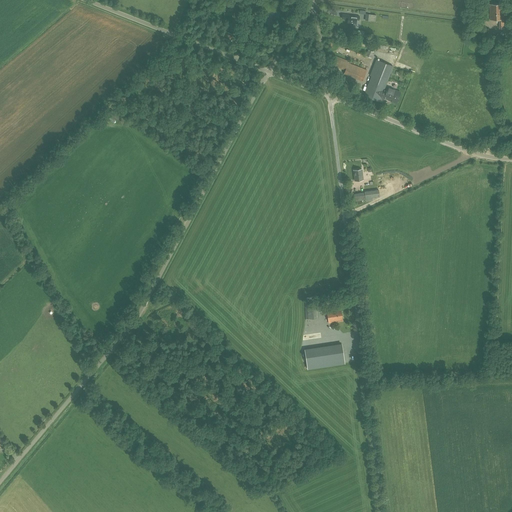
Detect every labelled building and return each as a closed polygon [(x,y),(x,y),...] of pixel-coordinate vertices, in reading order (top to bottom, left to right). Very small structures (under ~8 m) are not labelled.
[(499,28),(504,28),(504,4),(490,4),(490,20),(499,19),(499,28)] [(366,12),(361,11),(360,14),(366,14),(365,21),(371,21),(371,15),(366,14),(366,12)] [(360,16),(342,14),(342,18),(348,19),(347,23),(351,24),(350,26),(355,27),(356,23),(356,19),(359,20),(360,16)] [(498,46),(504,39),(498,33),(492,40),(498,46)] [(333,56),(330,64),(345,70),(348,63),(349,62),(333,56)] [(369,84),(364,95),(379,101),(380,97),(384,99),(384,98),(391,101),(395,90),(388,87),(387,89),(386,90),(384,89),(384,88),(393,66),(376,59),(370,75),(372,76),(370,82),(369,84)] [(355,88),(345,84),(341,93),(352,97),(355,88)] [(395,90),(391,101),(396,103),(400,92),(395,90)] [(355,181),(363,180),(362,169),(354,170),(355,181)] [(364,191),(365,193),(355,194),(356,201),(366,200),(365,197),(380,195),(379,189),(374,190),(364,191)] [(318,318),(317,303),(307,303),(308,318),(318,318)] [(328,323),(343,321),(341,307),(326,309),(328,323)] [(308,368),(344,363),(342,344),(307,349),(305,349),(306,357),(308,368)]
